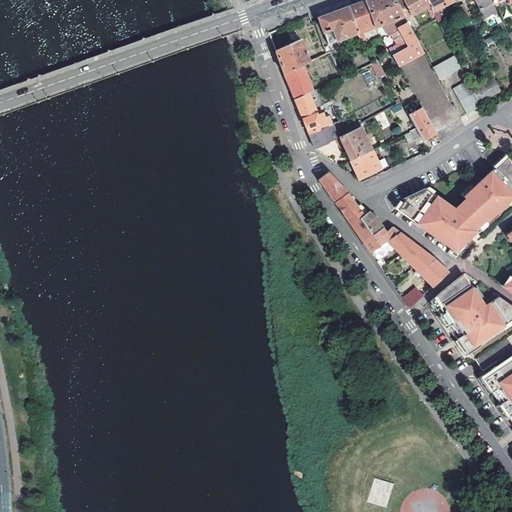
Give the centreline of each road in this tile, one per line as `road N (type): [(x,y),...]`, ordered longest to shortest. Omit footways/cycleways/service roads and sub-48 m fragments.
road 1 (tertiary): [(0,103),(252,14)]
road 2 (residential): [(361,194),(454,262),(456,271),(404,317)]
road 3 (residential): [(404,317),(511,469)]
road 4 (residential): [(305,166),(404,317)]
road 5 (residential): [(508,109),(361,194)]
road 6 (residential): [(252,14),(305,166)]
